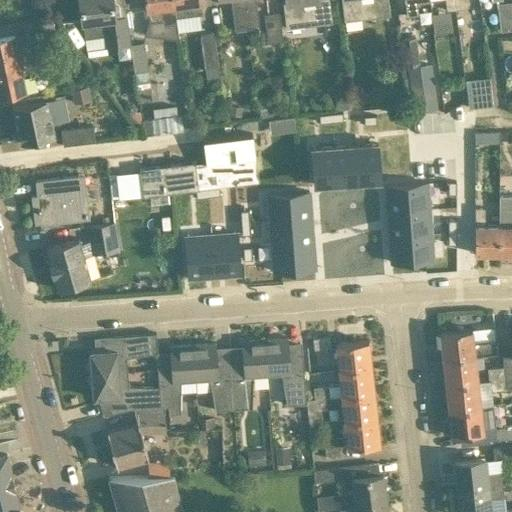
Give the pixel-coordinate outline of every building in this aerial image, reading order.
[(79,0),(85,37),(103,34),(105,46),(130,43),(125,15),(114,16),(112,0),(79,0)] [(145,0),(148,13),(148,20),(144,33),(178,38),(176,17),(173,0),(145,0)] [(203,12),(201,0),(173,0),(176,17),(204,13),(203,12)] [(231,0),(234,29),(248,28),(244,0),(231,0)] [(244,0),(248,28),(259,26),(255,0),(244,0)] [(286,0),(287,2),(283,3),(286,27),(304,25),(304,24),(331,21),(328,0),(286,0)] [(342,0),(345,20),(389,14),(387,0),(342,0)] [(405,0),(407,14),(418,13),(416,1),(425,0),(405,0)] [(444,0),(446,9),(456,8),(454,0),(444,0)] [(511,0),(497,3),(501,30),(511,28),(511,0)] [(447,9),(431,11),(433,31),(449,29),(447,9)] [(264,13),(267,41),(283,39),(279,11),(264,13)] [(200,33),(205,67),(218,65),(214,32),(200,33)] [(0,98),(27,92),(14,35),(0,37),(0,98)] [(420,63),(416,35),(400,37),(404,66),(405,65),(417,63),(420,63)] [(151,89),(148,69),(146,55),(144,41),(130,43),(137,91),(151,89)] [(416,110),(437,107),(431,64),(410,67),(416,110)] [(487,74),(463,75),(464,104),(488,103),(487,74)] [(386,87),(396,102),(409,94),(399,79),(386,87)] [(70,89),(74,103),(91,98),(88,84),(70,89)] [(333,91),(337,110),(352,108),(348,89),(333,91)] [(55,135),(50,116),(47,99),(13,106),(21,142),(55,135)] [(133,101),(127,101),(124,108),(128,113),(135,112),(135,111),(137,106),(133,101)] [(258,103),(260,117),(261,120),(273,118),(270,101),(258,103)] [(228,114),(241,116),(242,106),(230,104),(228,114)] [(191,129),(189,113),(177,115),(177,113),(176,105),(154,108),(155,116),(155,118),(142,119),(145,135),(191,129)] [(407,115),(406,107),(394,109),(395,117),(407,115)] [(343,110),(331,111),(332,119),(344,118),(343,110)] [(320,121),(332,119),(331,111),(319,113),(320,121)] [(293,116),(283,117),(285,132),(295,130),(293,116)] [(95,141),(93,125),(61,128),(63,144),(95,141)] [(487,142),(487,131),(475,131),(475,142),(487,142)] [(199,188),(259,181),(253,133),(203,139),(203,141),(206,141),(208,163),(196,164),(195,160),(194,160),(194,161),(141,168),(141,167),(140,167),(143,195),(150,194),(168,192),(176,191),(194,189),(199,188)] [(378,142),(355,144),(358,180),(380,178),(378,142)] [(358,180),(355,144),(334,145),(336,182),(358,180)] [(336,182),(334,145),(311,147),(314,183),(336,182)] [(109,174),(112,199),(119,198),(116,173),(109,174)] [(84,174),(78,174),(35,180),(37,193),(31,194),(34,223),(41,222),(41,223),(89,217),(84,174)] [(448,180),(448,192),(456,192),(456,180),(448,180)] [(388,210),(429,207),(427,181),(386,184),(388,210)] [(209,199),(208,187),(200,188),(201,200),(209,199)] [(209,199),(217,199),(216,187),(208,187),(209,199)] [(268,193),(270,219),(311,216),(309,190),(268,193)] [(499,222),(499,252),(511,252),(511,195),(499,195),(499,210),(499,222)] [(389,235),(431,232),(429,207),(388,210),(389,235)] [(485,223),(484,207),(475,207),(475,224),(474,224),(474,252),(499,252),(499,222),(485,223)] [(240,210),(241,222),(249,221),(248,209),(240,210)] [(313,241),(311,216),(270,219),(272,244),(313,241)] [(103,222),(86,225),(89,240),(91,252),(92,253),(120,248),(115,220),(110,221),(103,222)] [(249,221),(241,222),(242,233),(250,233),(249,221)] [(211,234),(214,275),(241,273),(237,232),(211,234)] [(431,232),(389,235),(391,261),(433,258),(431,232)] [(214,275),(211,234),(185,236),(188,277),(214,275)] [(84,255),(80,242),(79,237),(65,241),(45,246),(57,288),(90,279),(84,255)] [(313,241),(272,244),(274,271),(315,268),(313,241)] [(245,273),(246,284),(254,284),(253,272),(245,273)] [(476,353),(476,354),(497,351),(496,338),(473,341),(472,328),(440,332),(442,357),(476,353)] [(126,356),(156,351),(158,351),(156,332),(100,336),(101,349),(90,350),(92,373),(128,371),(126,356)] [(305,398),(303,365),(302,345),(300,345),(300,347),(288,348),(288,336),(264,338),(267,375),(281,374),(287,403),(306,401),(311,401),(311,398),(305,398)] [(330,347),(330,346),(329,336),(313,337),(314,348),(330,347)] [(242,351),(229,352),(234,407),(251,405),(252,375),(267,375),(264,338),(241,340),(242,351)] [(336,343),(339,369),(371,365),(368,339),(336,343)] [(215,408),(234,407),(229,352),(217,353),(216,342),(193,344),(195,380),(209,379),(215,408)] [(180,381),(195,380),(193,344),(169,345),(170,357),(158,358),(158,351),(156,351),(159,386),(160,386),(161,406),(164,406),(164,405),(168,405),(168,412),(179,411),(180,381)] [(477,368),(476,354),(476,353),(442,357),(445,383),(478,379),(477,368)] [(511,353),(502,354),(503,365),(505,365),(506,376),(507,385),(511,384),(511,353)] [(339,369),(340,383),(313,385),(314,397),(314,398),(374,391),(371,365),(339,369)] [(505,365),(503,365),(487,367),(488,378),(491,378),(506,376),(505,365)] [(160,386),(159,386),(129,385),(128,371),(92,373),(94,397),(105,396),(109,411),(108,412),(108,413),(133,408),(133,407),(161,406),(160,386)] [(506,385),(507,385),(506,376),(491,378),(492,389),(506,387),(506,385)] [(448,408),(481,405),(478,379),(445,383),(448,408)] [(314,398),(314,397),(311,398),(311,401),(306,401),(308,424),(321,423),(320,408),(341,405),(343,420),(377,417),(374,391),(314,398)] [(492,440),(491,438),(490,427),(483,427),(481,405),(448,408),(451,435),(459,434),(460,444),(480,442),(492,440)] [(117,464),(136,459),(149,455),(141,432),(166,430),(166,427),(165,407),(164,407),(164,406),(161,406),(133,407),(133,408),(137,421),(107,429),(117,464)] [(213,416),(200,417),(200,427),(214,427),(213,416)] [(346,443),(346,446),(380,443),(377,417),(343,420),(344,434),(323,436),(325,457),(342,455),(341,444),(346,443)] [(511,443),(492,446),(494,458),(511,455),(511,443)] [(275,446),(275,463),(277,463),(277,467),(290,467),(290,462),(291,462),(290,445),(275,446)] [(264,448),(247,449),(248,465),(266,464),(264,448)] [(0,511),(21,511),(14,482),(15,482),(15,481),(14,481),(7,453),(0,454),(0,511)] [(487,456),(474,457),(454,459),(457,487),(502,482),(501,469),(488,471),(487,456)] [(314,480),(323,479),(341,477),(339,466),(313,468),(314,480)] [(169,474),(129,475),(109,476),(118,511),(183,511),(173,473),(169,473),(169,474)] [(383,473),(379,473),(350,476),(351,490),(337,492),(339,505),(386,500),(383,473)] [(459,511),(492,511),(505,509),(503,496),(502,482),(457,487),(459,511)] [(387,511),(386,500),(339,505),(339,511),(387,511)]
